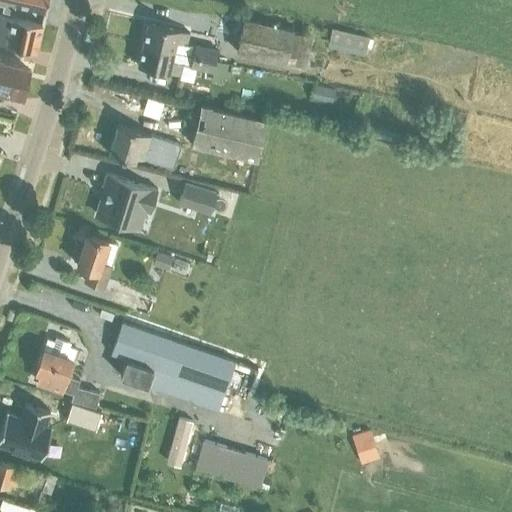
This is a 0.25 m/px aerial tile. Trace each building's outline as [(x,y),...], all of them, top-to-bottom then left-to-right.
[(0,0),(0,2),(4,4),(3,9),(12,12),(15,1),(46,8),(47,0),(0,0)] [(0,41),(36,50),(42,23),(0,13),(0,41)] [(236,52),(286,63),(287,61),(306,65),(313,35),(293,31),(294,28),(244,16),(236,52)] [(147,21),(141,43),(173,50),(192,54),(194,45),(186,43),(189,32),(178,30),(178,28),(147,21)] [(332,26),(327,44),(365,53),(369,35),(332,26)] [(192,54),(215,59),(218,48),(195,42),(194,45),(192,54)] [(173,50),(141,43),(136,64),(168,71),(169,70),(179,73),(181,63),(189,65),(192,54),(173,50)] [(215,59),(192,54),(189,65),(213,70),(215,59)] [(0,61),(0,89),(22,94),(23,92),(26,93),(29,81),(25,81),(28,68),(0,61)] [(314,83),(310,97),(331,102),(334,88),(314,83)] [(266,120),(200,104),(191,143),(257,159),(266,120)] [(118,123),(108,152),(134,160),(136,155),(154,161),(174,167),(181,144),(150,134),(118,123)] [(151,209),(157,186),(106,171),(101,187),(107,189),(99,215),(135,226),(141,206),(151,209)] [(184,180),(177,202),(209,212),(216,191),(184,180)] [(103,286),(117,243),(86,233),(81,248),(78,247),(74,258),(77,259),(76,263),(88,267),(84,279),(103,286)] [(156,251),(152,263),(167,269),(172,256),(156,251)] [(175,259),(171,269),(185,273),(189,263),(175,259)] [(119,294),(116,308),(145,315),(148,301),(119,294)] [(218,408),(235,359),(143,327),(145,320),(126,313),(123,320),(121,320),(110,350),(127,356),(121,374),(147,383),(150,374),(165,380),(162,388),(218,408)] [(71,398),(95,406),(99,392),(76,384),(78,378),(66,374),(75,348),(69,346),(70,342),(55,337),(54,341),(46,338),(36,369),(40,370),(37,379),(73,391),(71,398)] [(71,402),(65,420),(95,429),(100,411),(71,402)] [(6,411),(0,428),(0,444),(41,458),(51,426),(45,424),(49,411),(24,403),(20,416),(6,411)] [(379,457),(370,430),(352,436),(361,463),(379,457)] [(260,485),(269,457),(204,438),(195,466),(260,485)] [(24,467),(0,459),(0,484),(9,487),(11,483),(19,485),(24,467)]
